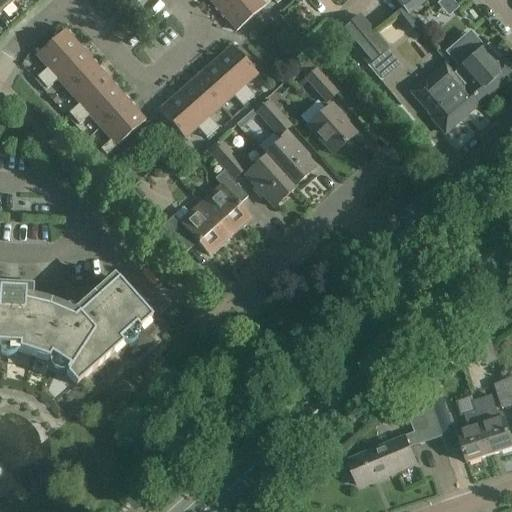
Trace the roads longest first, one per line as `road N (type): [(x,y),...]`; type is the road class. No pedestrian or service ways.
road 1 (secondary): [(196,511),(429,306)]
road 2 (residential): [(70,0),(128,72),(145,76),(191,36),(188,13),(175,0)]
road 3 (residential): [(380,244),(511,123)]
road 4 (residential): [(250,284),(341,199)]
